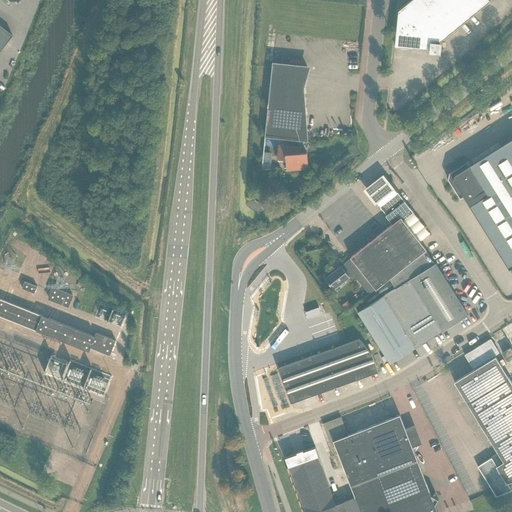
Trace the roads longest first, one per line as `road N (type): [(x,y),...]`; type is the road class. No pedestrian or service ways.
road 1 (trunk): [(203,0),(150,511)]
road 2 (trunk): [(199,511),(218,0)]
road 3 (unclassified): [(249,438),(384,388),(503,315)]
road 4 (unclassified): [(503,315),(388,151)]
road 5 (secondary): [(388,151),(511,53)]
road 6 (unclassified): [(388,151),(368,115),(381,0)]
road 7 (secondary): [(249,438),(235,364),(239,283)]
road 8 (secondary): [(272,241),(388,151)]
